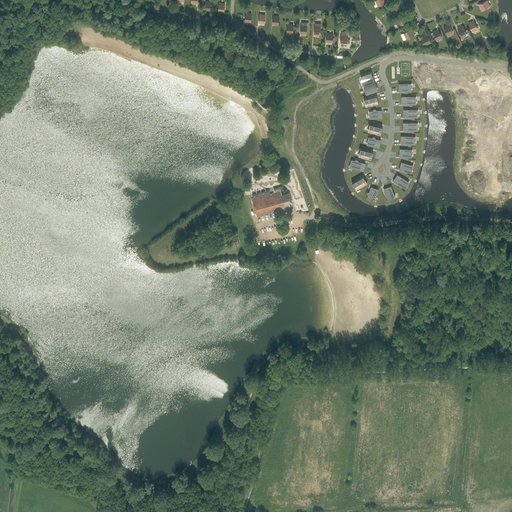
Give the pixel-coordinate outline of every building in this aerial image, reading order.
[(481,10),(490,6),(487,1),(479,4),(481,10)] [(392,7),(389,8),(392,14),(394,13),(402,9),(399,2),(394,5),(394,6),(392,7)] [(398,20),(395,21),(398,26),(400,25),(408,22),(406,16),(398,20)] [(472,31),(477,29),(474,21),(468,23),(472,31)] [(321,24),(315,23),(314,35),(320,35),(320,34),(323,34),(323,31),(320,31),(321,24)] [(447,35),(453,32),(449,24),(444,27),(447,35)] [(461,36),(467,34),(463,26),(457,28),(461,36)] [(406,39),(414,35),(411,29),(406,31),(406,32),(404,33),(406,39)] [(436,40),(442,37),(438,30),(433,32),(436,40)] [(348,32),(342,31),(340,44),(348,44),(348,43),(350,43),(350,40),(348,40),(348,38),(347,38),(348,32)] [(425,45),(431,42),(427,34),(421,37),(423,43),(424,43),(425,45)] [(373,79),(370,72),(360,76),(364,84),(367,92),(377,88),(374,81),(369,83),(369,82),(368,81),(373,79)] [(410,93),(401,95),(402,103),(415,101),(414,97),(411,97),(410,93)] [(377,96),(365,98),(365,102),(369,101),(369,106),(379,104),(377,96)] [(415,106),(405,108),(407,116),(419,114),(419,110),(415,111),(415,106)] [(365,109),(365,113),(368,113),(368,117),(378,117),(378,109),(365,109)] [(407,120),(407,128),(420,128),(420,124),(417,124),(417,120),(407,120)] [(364,122),(364,126),(368,126),(368,130),(377,130),(377,122),(364,122)] [(362,133),(361,137),(365,138),(364,142),(373,143),(375,135),(362,133)] [(408,133),(408,141),(420,141),(420,137),(417,137),(417,133),(408,133)] [(360,144),(358,148),(361,149),(360,153),(369,156),(372,148),(360,144)] [(407,146),(405,154),(418,156),(419,152),(415,152),(416,148),(407,146)] [(404,158),(402,166),(415,168),(415,164),(412,164),(413,159),(404,158)] [(353,162),(352,166),(355,166),(355,170),(364,172),(365,164),(353,162)] [(400,168),(397,176),(409,180),(411,176),(408,175),(409,171),(400,168)] [(366,178),(353,180),(354,183),(357,183),(357,187),(367,186),(366,178)] [(399,180),(392,184),(400,195),(403,192),(401,190),(404,187),(399,180)] [(371,186),(362,195),(365,198),(367,196),(370,199),(377,192),(371,186)] [(381,190),(381,202),(385,202),(385,199),(389,199),(389,190),(381,190)] [(285,205),(292,203),(289,193),(282,195),(281,191),(252,199),(257,217),(286,209),(285,205)]
